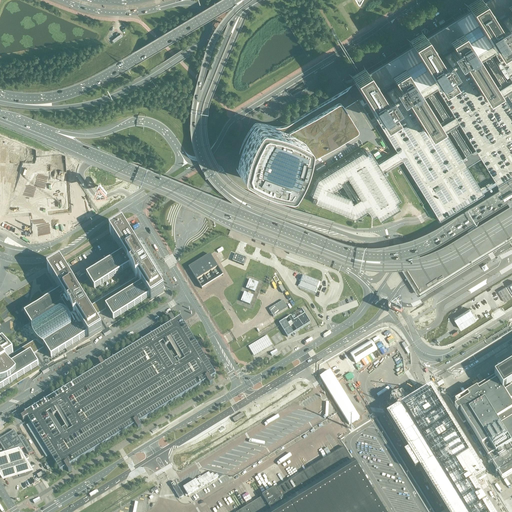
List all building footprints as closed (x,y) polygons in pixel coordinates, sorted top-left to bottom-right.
[(485,0),(471,0),(470,1),(474,7),(495,41),(499,47),(510,41),(506,34),(511,29),(503,15),(497,19),(485,0)] [(511,0),(485,0),(497,19),(503,15),(511,29),(511,21),(507,13),(511,10),(506,2),(508,0),(511,0)] [(462,14),(427,35),(439,54),(445,51),(453,65),(457,63),(448,48),(453,46),(448,38),(461,30),(475,52),(495,41),(474,7),(468,10),(462,14)] [(427,35),(423,28),(410,36),(414,43),(435,77),(439,84),(452,76),(447,68),(453,65),(445,51),(439,54),(427,35)] [(393,112),(380,120),(398,150),(403,157),(435,211),(439,218),(511,174),(511,29),(506,34),(510,41),(499,47),(495,41),(475,52),(498,89),(485,97),(462,60),(457,63),(453,65),(447,68),(452,76),(439,84),(430,89),(421,94),(440,126),(426,133),(409,104),(404,96),(399,99),(395,101),(389,105),(393,112)] [(475,52),(461,30),(448,38),(453,46),(448,48),(457,63),(462,60),(485,97),(498,89),(475,52)] [(435,77),(414,43),(404,48),(369,69),(381,90),(386,87),(395,101),(399,99),(390,84),(394,82),(389,73),(403,65),(417,88),(426,82),(435,77)] [(369,69),(366,63),(351,72),(356,80),(362,90),(380,120),(393,112),(389,105),(395,101),(386,87),(381,90),(369,69)] [(417,88),(403,65),(389,73),(394,82),(390,84),(399,99),(404,96),(409,104),(426,133),(440,126),(421,94),(417,88)] [(355,126),(355,125),(341,103),(349,98),(351,96),(362,90),(356,80),(345,86),(342,88),(283,122),(271,121),(261,120),(260,120),(258,120),(257,120),(256,120),(253,126),(246,136),(242,144),(236,168),(236,169),(236,170),(237,171),(237,172),(238,172),(242,175),(246,177),(252,180),(257,182),(262,185),(276,188),(280,188),(281,189),(283,189),(284,189),(285,189),(286,188),(287,187),(289,184),(291,180),(293,177),(294,174),(296,170),(297,168),(298,165),(300,163),(302,161),(304,160),(307,158),(335,141),(349,132),(354,129),(355,128),(355,127),(355,126)] [(367,147),(315,179),(307,200),(353,217),(365,210),(368,216),(373,213),(378,220),(397,208),(394,202),(399,199),(381,170),(377,163),(367,147)] [(398,150),(377,163),(381,170),(403,157),(398,150)] [(62,158),(0,162),(0,207),(8,214),(48,210),(66,209),(63,170),(67,169),(66,161),(62,161),(62,158)] [(0,394),(49,364),(140,308),(164,293),(162,289),(162,290),(148,268),(139,252),(122,225),(122,226),(122,225),(109,233),(110,233),(120,251),(84,273),(85,273),(79,277),(77,273),(76,273),(69,277),(60,264),(60,263),(47,271),(48,271),(48,272),(61,293),(25,315),(32,327),(32,329),(32,331),(32,333),(33,335),(34,337),(35,338),(36,340),(36,341),(37,341),(36,342),(36,341),(13,355),(1,341),(0,341),(0,394)] [(247,258),(235,254),(233,261),(244,265),(247,258)] [(189,268),(202,289),(223,276),(210,255),(189,268)] [(0,341),(1,341),(0,340),(0,300),(11,293),(0,275),(0,341)] [(319,282),(303,276),(299,287),(315,293),(319,282)] [(246,289),(255,292),(258,283),(249,280),(246,289)] [(241,301),(250,305),(253,296),(244,292),(241,301)] [(288,308),(283,301),(269,310),(273,317),(288,308)] [(470,310),(453,320),(460,331),(476,321),(470,310)] [(291,316),(279,323),(287,337),(310,322),(305,314),(294,321),(291,316)] [(27,418),(60,471),(66,468),(68,472),(72,470),(69,466),(135,425),(138,429),(141,428),(138,423),(207,381),(210,385),(213,384),(210,379),(216,375),(184,325),(180,318),(174,321),(172,317),(169,319),(171,323),(104,365),(101,360),(98,362),(101,366),(42,403),(34,407),(24,413),(25,415),(21,418),(23,421),(27,418)] [(272,345),(267,336),(248,347),(254,356),(272,345)] [(371,340),(349,353),(355,362),(377,350),(371,340)] [(511,367),(498,376),(507,392),(511,389),(511,367)] [(319,376),(348,425),(359,418),(330,369),(319,376)] [(493,377),(457,399),(456,397),(450,401),(457,412),(456,413),(463,424),(466,422),(495,468),(492,470),(494,474),(497,472),(502,479),(503,481),(511,475),(511,389),(507,392),(498,376),(494,378),(493,377)] [(387,412),(409,448),(405,451),(415,468),(419,465),(447,511),(493,511),(474,480),(485,473),(431,385),(387,412)] [(234,423),(245,417),(243,413),(239,415),(238,416),(236,417),(235,418),(232,419),(234,423)] [(0,443),(6,454),(19,450),(24,448),(29,455),(31,454),(34,453),(23,435),(20,436),(18,437),(14,430),(0,439),(0,443)] [(385,511),(345,446),(237,511),(385,511)] [(18,448),(0,453),(0,476),(3,481),(33,472),(19,450),(18,448)] [(188,496),(219,477),(217,474),(215,476),(213,473),(210,475),(209,473),(183,488),(188,496)] [(173,487),(179,497),(183,495),(177,485),(173,487)]
